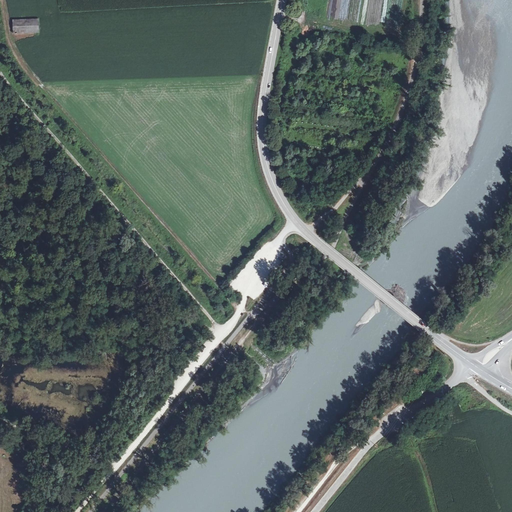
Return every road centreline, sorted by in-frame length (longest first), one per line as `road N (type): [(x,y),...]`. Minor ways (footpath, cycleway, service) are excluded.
road 1 (secondary): [(281,0),(261,125),(266,169),(281,201),(304,231),(474,365)]
road 2 (track): [(0,73),(222,333)]
road 3 (tertiary): [(314,511),(383,429),(474,365)]
road 4 (track): [(296,511),(336,456),(373,425),(419,408)]
road 5 (track): [(80,511),(180,385)]
